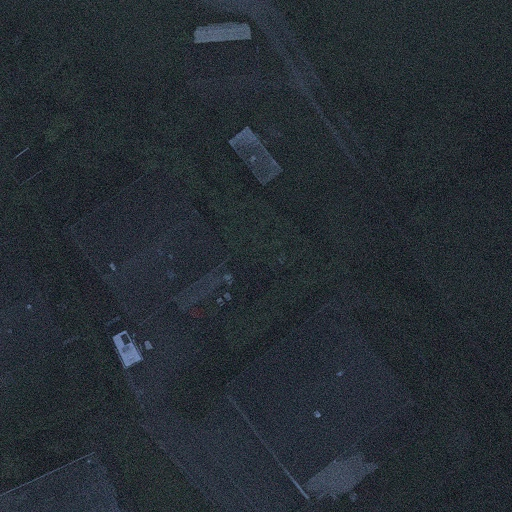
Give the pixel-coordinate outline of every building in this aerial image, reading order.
[(248,49),(191,52),(194,103),(251,100),(248,49)] [(79,214),(137,300),(219,245),(161,159),(79,214)] [(0,248),(0,357),(54,335),(15,242),(0,248)] [(343,297),(237,377),(302,462),(407,383),(343,297)] [(0,507),(0,511),(116,511),(90,461),(0,507)]
